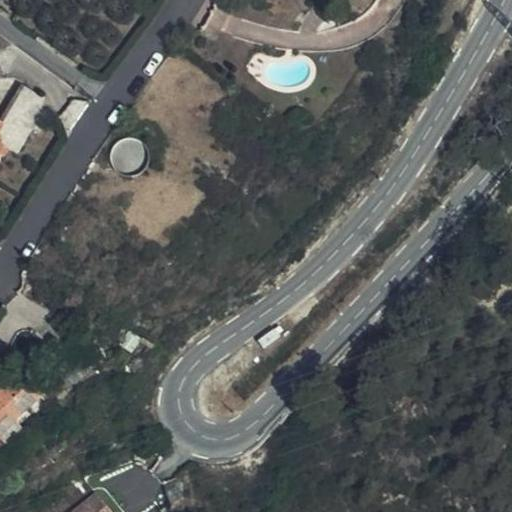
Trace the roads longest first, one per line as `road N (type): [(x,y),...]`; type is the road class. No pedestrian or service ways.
road 1 (tertiary): [(511,143),(254,424),(222,439),(199,432),(183,413),(180,391),(204,354),(309,278),(388,194),(505,0)]
road 2 (residential): [(182,0),(0,278)]
